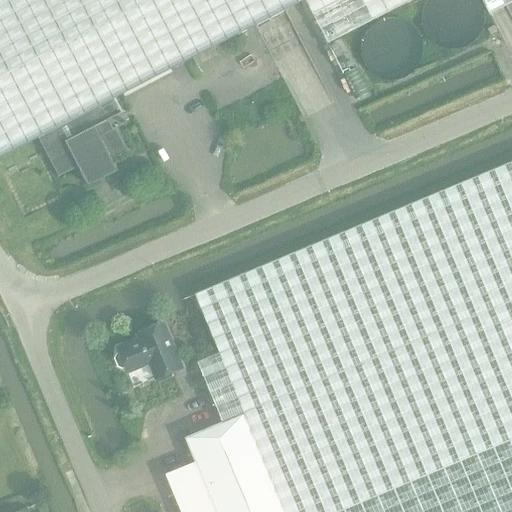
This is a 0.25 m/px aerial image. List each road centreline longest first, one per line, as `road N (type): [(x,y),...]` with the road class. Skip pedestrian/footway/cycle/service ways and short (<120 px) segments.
road 1 (unclassified): [(511,107),(22,312)]
road 2 (unclassified): [(106,511),(22,312)]
